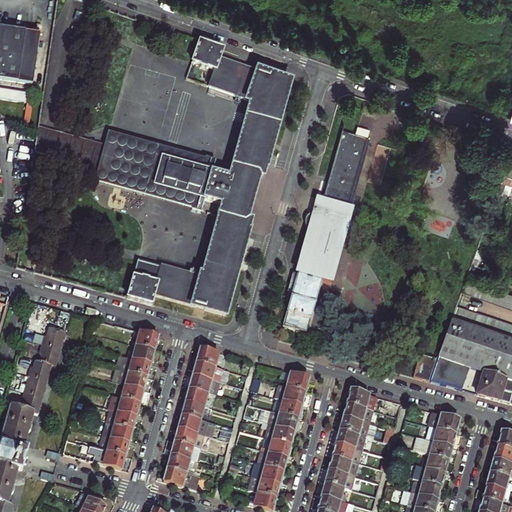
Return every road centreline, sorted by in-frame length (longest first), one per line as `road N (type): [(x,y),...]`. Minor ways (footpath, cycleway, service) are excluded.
road 1 (residential): [(511,134),(128,0)]
road 2 (residential): [(138,491),(183,330)]
road 3 (residential): [(23,286),(183,330)]
road 4 (residential): [(333,373),(484,415)]
road 5 (residential): [(183,330),(333,373)]
road 6 (residential): [(333,373),(295,511)]
